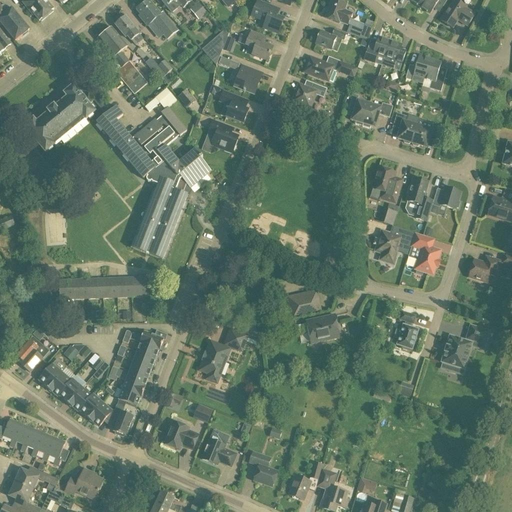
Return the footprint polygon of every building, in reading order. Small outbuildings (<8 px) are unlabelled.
[(25,0),(21,3),(29,12),(33,17),(34,15),(39,22),(40,21),(41,23),(46,19),(49,16),(54,13),(52,11),(53,10),(44,0),(25,0)] [(164,0),(168,4),(165,6),(172,14),(181,6),(183,9),(192,2),(189,0),(164,0)] [(220,0),(228,9),(239,0),(220,0)] [(347,25),(352,14),(344,11),(346,4),(335,0),(332,0),(325,19),(339,24),(339,22),(347,25)] [(424,0),(419,7),(430,14),(436,5),(442,8),(447,0),(424,0)] [(467,27),(475,15),(465,9),(466,8),(454,0),(441,21),(453,29),(458,20),(461,22),(461,23),(467,27)] [(160,15),(149,1),(137,11),(142,17),(140,19),(147,27),(153,23),(167,41),(178,31),(163,13),(160,15)] [(278,34),(284,20),(269,14),(273,6),(258,1),(251,18),(265,24),(263,29),(278,34)] [(199,4),(190,11),(198,22),(207,15),(199,4)] [(1,7),(0,5),(0,23),(15,42),(29,31),(10,8),(3,6),(1,7)] [(116,24),(117,25),(115,26),(126,39),(127,38),(131,43),(132,42),(136,47),(144,41),(140,36),(125,18),(120,22),(119,20),(116,24)] [(367,41),(372,28),(365,25),(362,31),(349,26),(346,33),(367,41)] [(249,38),(246,37),(248,30),(243,28),(237,44),(254,51),(252,56),(267,62),(273,49),(262,44),(265,37),(251,31),(249,38)] [(134,96),(148,84),(121,53),(127,48),(112,29),(98,40),(122,68),(116,73),(134,96)] [(11,45),(0,30),(0,53),(4,51),(4,50),(11,45)] [(344,41),(346,36),(334,31),(332,36),(320,31),(315,44),(331,51),(336,38),(344,41)] [(228,40),(229,37),(224,33),(202,53),(217,68),(223,54),(228,40)] [(376,45),(370,43),(365,60),(371,62),(375,64),(378,57),(384,59),(390,42),(390,41),(379,37),(376,45)] [(235,43),(228,40),(223,54),(231,56),(235,43)] [(402,45),(390,41),(390,42),(384,59),(396,63),(393,70),(399,72),(406,52),(400,50),(402,45)] [(158,60),(149,50),(145,53),(139,46),(136,49),(152,66),(158,60)] [(424,80),(430,61),(419,57),(415,68),(409,66),(405,79),(412,81),(413,76),(424,80)] [(328,82),(334,67),(310,58),(304,73),(328,82)] [(240,67),(222,60),(219,67),(238,73),(240,67)] [(430,61),(424,80),(431,82),(429,89),(441,93),(445,79),(437,77),(441,64),(430,61)] [(158,68),(166,76),(172,70),(165,62),(158,68)] [(353,77),(356,70),(339,63),(336,71),(353,77)] [(254,96),(262,74),(242,67),(234,88),(254,96)] [(178,78),(171,85),(173,88),(181,81),(178,78)] [(396,95),(398,86),(387,83),(385,91),(396,95)] [(323,98),(327,90),(313,85),(311,90),(299,86),(292,103),(309,109),(315,95),(323,98)] [(219,95),(221,89),(212,86),(209,94),(215,97),(216,94),(219,95)] [(95,101),(87,100),(86,102),(74,87),(64,95),(68,99),(55,109),(54,107),(48,113),(49,114),(37,124),(33,120),(24,128),(45,154),(54,146),(85,120),(86,121),(95,113),(89,106),(95,101)] [(87,100),(95,101),(107,115),(96,123),(143,180),(147,177),(148,178),(147,178),(147,179),(146,180),(146,181),(147,181),(147,182),(148,183),(149,183),(150,183),(151,183),(152,183),(153,184),(158,186),(133,250),(162,261),(188,195),(184,194),(184,193),(190,189),(207,175),(205,173),(209,169),(201,160),(203,158),(196,150),(179,164),(166,148),(179,137),(180,137),(187,132),(168,109),(177,102),(166,89),(145,108),(149,113),(159,104),(165,111),(161,114),(164,119),(158,124),(156,120),(134,138),(138,144),(136,145),(116,122),(123,116),(116,107),(109,113),(94,95),(88,94),(87,100)] [(187,109),(196,102),(186,91),(178,98),(187,109)] [(243,125),(248,111),(241,108),(244,100),(223,92),(218,103),(224,106),(220,116),(243,125)] [(363,125),(369,105),(357,102),(359,97),(353,95),(349,107),(355,108),(351,121),(356,123),(355,125),(361,127),(362,125),(363,125)] [(443,100),(440,109),(447,111),(450,103),(443,100)] [(369,105),(363,125),(363,127),(370,129),(370,127),(375,129),(379,116),(389,119),(393,107),(382,104),(381,109),(369,105)] [(411,144),(416,127),(407,124),(409,118),(397,114),(393,127),(401,129),(397,140),(403,142),(404,144),(409,145),(411,144)] [(232,154),(238,138),(226,133),(229,126),(213,120),(207,134),(216,138),(212,146),(232,154)] [(416,127),(411,144),(412,144),(412,146),(418,148),(419,146),(426,149),(428,143),(435,146),(440,130),(432,127),(431,131),(416,127)] [(511,144),(508,143),(502,165),(511,167),(511,144)] [(379,184),(377,191),(372,189),(369,200),(379,203),(380,199),(395,204),(402,182),(393,179),(395,174),(379,169),(375,183),(379,184)] [(422,180),(418,179),(416,180),(413,179),(406,202),(420,206),(415,220),(426,223),(432,202),(424,199),(428,184),(423,182),(422,180)] [(41,194),(42,185),(35,183),(33,192),(41,194)] [(460,194),(445,189),(444,192),(437,190),(432,206),(440,209),(440,206),(455,211),(456,209),(458,210),(460,203),(458,202),(460,194)] [(511,204),(493,198),(491,207),(489,208),(488,211),(489,213),(488,217),(511,224),(511,204)] [(380,223),(393,227),(398,208),(389,205),(387,210),(384,209),(380,223)] [(0,232),(15,227),(11,218),(0,222),(0,232)] [(379,239),(375,252),(382,254),(380,261),(393,265),(397,253),(407,256),(414,234),(392,227),(390,235),(381,232),(379,239)] [(425,236),(431,238),(433,230),(427,229),(425,236)] [(410,248),(421,252),(415,270),(417,271),(416,274),(422,276),(423,273),(432,276),(440,252),(432,250),(435,241),(415,235),(410,248)] [(511,268),(511,258),(506,256),(503,266),(511,268)] [(496,278),(500,263),(486,258),(484,264),(474,261),(471,270),(470,271),(468,275),(469,276),(469,279),(487,284),(490,276),(496,278)] [(132,279),(132,299),(147,298),(146,275),(138,276),(139,279),(132,279)] [(103,300),(117,299),(117,279),(102,280),(103,300)] [(117,299),(132,299),(132,279),(117,279),(117,299)] [(74,301),(88,300),(88,280),(73,281),(74,301)] [(88,300),(103,300),(102,280),(88,280),(88,300)] [(60,301),(74,301),(73,281),(59,281),(60,301)] [(292,317),(305,314),(320,311),(316,292),(288,298),(292,317)] [(52,314),(57,318),(61,314),(56,309),(52,314)] [(90,324),(96,324),(96,322),(104,322),(104,312),(96,313),(96,316),(90,316),(90,324)] [(413,325),(416,317),(402,313),(399,321),(406,323),(405,326),(403,326),(401,333),(402,333),(400,340),(399,339),(396,346),(403,348),(403,350),(410,353),(410,351),(412,351),(418,331),(410,328),(411,325),(413,325)] [(311,345),(339,339),(334,316),(314,320),(306,322),(311,345)] [(255,347),(257,343),(258,344),(255,327),(242,326),(239,334),(231,331),(224,348),(211,343),(200,372),(209,375),(207,380),(217,384),(221,374),(219,374),(222,365),(224,365),(231,348),(242,353),(245,343),(255,347)] [(483,352),(490,333),(474,328),(468,343),(449,337),(441,363),(442,364),(441,368),(449,370),(450,367),(459,369),(460,365),(465,367),(471,348),(483,352)] [(124,337),(130,339),(132,331),(128,329),(126,330),(124,337)] [(40,342),(44,337),(37,331),(33,336),(40,342)] [(140,343),(160,351),(164,341),(144,333),(140,343)] [(49,352),(33,338),(17,357),(21,360),(19,364),(30,374),(49,352)] [(156,360),(160,351),(140,343),(136,353),(156,360)] [(72,348),(71,347),(69,350),(73,353),(68,359),(72,362),(79,354),(79,353),(85,346),(74,346),(72,348)] [(82,350),(88,355),(91,352),(85,347),(82,350)] [(123,358),(127,349),(121,347),(117,356),(123,358)] [(153,370),(156,360),(136,353),(133,362),(153,370)] [(97,370),(104,363),(99,359),(92,366),(97,370)] [(110,366),(105,361),(104,363),(97,370),(93,375),(98,379),(110,366)] [(149,379),(153,370),(133,362),(129,372),(149,379)] [(49,389),(62,374),(52,365),(40,380),(45,385),(49,389)] [(112,368),(108,379),(116,382),(117,378),(115,377),(118,370),(112,368)] [(145,389),(149,379),(129,372),(125,381),(145,389)] [(71,382),(62,374),(49,389),(50,390),(51,390),(57,395),(58,393),(60,395),(71,382)] [(69,404),(82,389),(72,380),(71,382),(60,395),(63,397),(62,398),(69,404)] [(142,398),(145,389),(125,381),(122,391),(142,398)] [(402,384),(398,396),(404,398),(407,386),(402,384)] [(109,388),(106,391),(112,397),(114,394),(109,388)] [(92,397),(91,397),(82,389),(69,404),(72,406),(78,411),(79,409),(81,410),(92,397)] [(389,403),(392,395),(376,390),(373,398),(389,403)] [(138,408),(142,398),(122,391),(118,401),(138,408)] [(90,419),(103,404),(93,395),(91,397),(92,397),(81,410),(85,414),(84,414),(90,419)] [(114,414),(113,414),(103,404),(90,419),(92,421),(93,421),(98,426),(105,418),(110,422),(113,416),(114,414)] [(208,425),(213,412),(199,406),(193,419),(208,425)] [(124,409),(117,407),(114,414),(113,416),(112,418),(118,420),(113,433),(116,434),(115,436),(123,439),(124,437),(126,438),(129,431),(130,431),(133,425),(131,424),(133,417),(122,413),(124,409)] [(267,418),(270,408),(264,407),(261,417),(267,418)] [(14,442),(21,425),(10,421),(6,430),(0,428),(0,440),(1,441),(3,437),(12,441),(14,442)] [(192,451),(198,436),(188,432),(189,429),(174,423),(164,445),(180,452),(182,446),(192,451)] [(244,424),(242,431),(243,434),(247,436),(251,427),(244,424)] [(25,447),(32,430),(21,425),(14,442),(12,441),(9,447),(14,449),(17,443),(23,446),(25,447)] [(36,451),(43,435),(32,430),(25,447),(23,446),(20,452),(25,454),(28,447),(34,450),(36,451)] [(280,441),(282,433),(272,430),(269,438),(280,441)] [(229,438),(214,431),(202,461),(217,467),(219,463),(231,468),(237,455),(224,450),(229,438)] [(47,456),(54,439),(43,435),(36,451),(34,450),(31,456),(36,458),(39,452),(45,455),(47,456)] [(47,456),(45,455),(42,461),(47,463),(50,457),(56,459),(53,465),(58,467),(61,461),(65,463),(69,453),(63,450),(65,444),(54,439),(47,456)] [(272,489),(278,473),(267,469),(271,459),(263,456),(253,453),(249,463),(259,467),(253,482),(272,489)] [(319,481),(322,470),(323,465),(313,463),(309,479),(318,481),(319,481)] [(56,487),(59,481),(30,468),(28,474),(21,471),(15,484),(33,492),(38,480),(56,487)] [(103,481),(89,475),(90,473),(84,470),(79,481),(72,478),(65,492),(73,496),(75,493),(93,501),(103,481)] [(319,481),(318,481),(317,488),(326,491),(325,495),(326,495),(324,502),(323,501),(320,509),(330,511),(335,511),(338,507),(345,509),(348,501),(340,499),(342,492),(333,489),(337,475),(322,470),(319,481)] [(302,502),(310,483),(295,477),(292,483),(295,484),(290,496),(302,502)] [(29,504),(27,503),(33,492),(15,484),(9,497),(16,500),(13,506),(26,511),(29,504)] [(396,490),(391,511),(396,511),(398,511),(403,491),(396,490)] [(50,492),(46,500),(61,506),(64,499),(59,496),(53,494),(50,492)] [(161,493),(156,504),(173,511),(179,511),(181,509),(176,506),(176,507),(171,505),(174,499),(161,493)] [(404,496),(402,504),(412,507),(414,499),(404,496)] [(384,511),(387,506),(375,502),(373,507),(364,504),(361,511),(384,511)]
